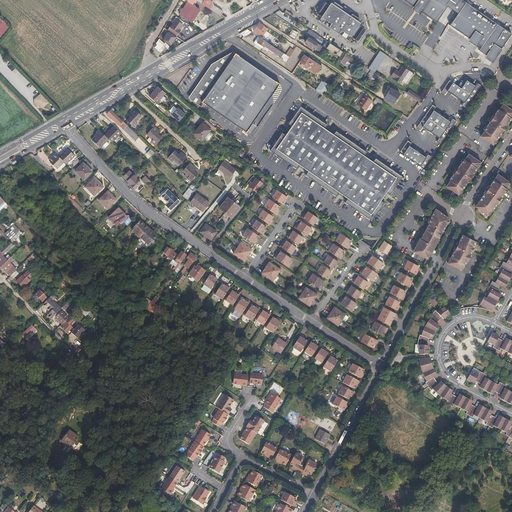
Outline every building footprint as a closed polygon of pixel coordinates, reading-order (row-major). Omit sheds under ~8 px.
[(192,5),(195,0),(185,0),(187,2),(179,14),(191,22),(196,15),(197,15),(200,10),(192,5)] [(195,0),(218,14),(220,10),(220,9),(211,3),(209,0),(195,0)] [(420,12),(435,23),(446,7),(457,15),(465,3),(460,0),(401,0),(412,7),(410,10),(418,15),(420,12)] [(355,39),(363,27),(359,25),(361,22),(359,21),(360,19),(356,16),(347,10),(339,4),(335,2),(333,4),(331,2),(330,5),(326,2),(318,14),(322,16),(319,20),(349,40),(351,36),(355,39)] [(511,35),(465,3),(457,15),(450,25),(481,47),(479,50),(493,60),(511,35)] [(185,22),(176,16),(174,19),(174,18),(172,20),(174,22),(171,26),(170,25),(167,29),(176,35),(179,31),(178,31),(182,24),(183,25),(185,22)] [(268,28),(260,23),(254,31),(263,37),(268,28)] [(248,28),(241,32),(244,38),(252,34),(248,28)] [(319,36),(309,29),(308,32),(318,38),(319,36)] [(171,35),(164,30),(160,35),(164,38),(167,40),(171,35)] [(267,42),(261,38),(258,43),(263,47),(264,45),(267,42)] [(309,38),(306,42),(316,49),(319,45),(309,38)] [(163,41),(160,39),(157,42),(161,47),(165,43),(163,41)] [(326,45),(325,47),(333,52),(334,51),(337,52),(336,54),(339,57),(343,52),(327,41),(325,44),(326,45)] [(281,51),(267,42),(264,45),(270,49),(269,50),(273,52),(273,51),(278,54),(281,51)] [(386,55),(380,51),(376,56),(368,68),(371,70),(374,72),(386,55)] [(210,65),(187,99),(200,108),(201,106),(242,135),(278,86),(231,53),(210,65)] [(305,55),(300,61),(303,63),(301,65),(319,77),(324,69),(305,55)] [(360,63),(354,60),(345,55),(343,57),(343,56),(341,60),(341,61),(346,64),(347,62),(351,65),(352,63),(355,65),(354,67),(357,69),(360,63)] [(383,78),(377,74),(374,72),(371,70),(370,70),(364,66),(362,69),(369,73),(368,75),(375,80),(376,79),(380,82),(383,78)] [(409,70),(403,66),(399,72),(395,69),(391,76),(394,78),(394,79),(400,84),(402,81),(409,70)] [(409,70),(402,81),(406,83),(413,73),(409,70)] [(322,80),(316,90),(323,95),(329,85),(322,80)] [(450,80),(441,91),(445,94),(447,91),(464,102),(461,105),(465,108),(481,85),(477,83),(475,86),(467,80),(461,88),(450,80)] [(165,92),(158,86),(150,96),(157,102),(165,92)] [(392,89),(385,98),(394,104),(401,95),(392,89)] [(409,95),(418,101),(420,97),(411,91),(409,95)] [(40,93),(34,99),(40,105),(46,99),(40,93)] [(373,100),(365,95),(363,98),(361,97),(357,103),(366,110),(373,100)] [(432,104),(417,127),(420,130),(422,127),(439,138),(437,141),(440,144),(456,121),(453,118),(450,121),(434,110),(436,107),(432,104)] [(131,105),(125,111),(128,114),(124,117),(131,124),(135,120),(132,118),(134,115),(135,116),(139,113),(131,105)] [(282,132),(270,150),(297,168),(299,165),(308,171),(305,174),(345,202),(347,198),(356,204),(353,208),(372,220),(384,203),(381,200),(387,192),(390,194),(402,176),(375,158),(373,161),(364,155),(367,152),(336,130),(333,134),(325,128),(327,124),(301,106),(288,124),(292,126),(286,135),(282,132)] [(481,139),(494,148),(511,122),(511,112),(504,107),(500,113),(498,112),(484,133),(485,133),(481,139)] [(179,121),(185,114),(178,108),(172,115),(179,121)] [(139,137),(111,110),(107,113),(119,125),(123,129),(135,141),(139,137)] [(205,119),(202,123),(211,130),(213,132),(216,128),(205,119)] [(193,133),(201,140),(204,138),(209,131),(211,130),(202,123),(193,133)] [(121,132),(114,125),(105,135),(109,139),(112,142),(121,132)] [(161,138),(157,134),(160,131),(154,126),(146,134),(149,137),(151,136),(153,138),(151,141),(154,145),(161,138)] [(105,135),(99,129),(96,132),(97,134),(92,139),(100,148),(109,139),(105,135)] [(212,133),(209,131),(204,138),(206,140),(208,140),(212,136),(212,133)] [(408,140),(400,152),(424,168),(432,157),(428,154),(426,157),(409,145),(411,143),(408,140)] [(64,161),(66,164),(74,156),(67,149),(59,156),(64,161)] [(176,151),(169,157),(172,161),(175,159),(177,162),(176,163),(179,166),(187,159),(181,153),(179,155),(176,151)] [(59,156),(56,153),(49,160),(56,168),(64,161),(59,156)] [(447,189),(459,198),(482,165),(469,156),(465,162),(464,161),(450,182),(451,183),(447,189)] [(77,158),(69,166),(72,169),(80,161),(77,158)] [(236,170),(224,161),(218,169),(230,177),(236,170)] [(85,179),(92,172),(83,163),(76,170),(85,179)] [(191,164),(183,171),(186,173),(184,175),(191,182),(200,173),(191,164)] [(143,184),(146,186),(151,181),(146,175),(143,177),(146,180),(143,184)] [(511,185),(499,177),(477,210),(489,219),(494,212),(495,213),(509,193),(508,192),(511,186),(511,185)] [(131,178),(128,181),(135,188),(141,183),(136,178),(133,180),(131,178)] [(257,193),(263,184),(256,178),(250,187),(257,193)] [(94,195),(103,187),(95,179),(86,187),(94,195)] [(169,188),(163,195),(169,202),(167,204),(171,209),(181,200),(169,188)] [(184,195),(188,199),(194,192),(189,188),(184,195)] [(277,189),(272,197),(283,204),(286,201),(284,199),(287,195),(277,189)] [(108,192),(99,200),(107,209),(116,201),(108,192)] [(198,193),(191,202),(203,211),(210,202),(198,193)] [(219,208),(226,212),(234,202),(228,197),(219,208)] [(270,198),(264,206),(276,214),(279,211),(277,210),(280,205),(270,198)] [(226,212),(232,217),(240,207),(234,202),(226,212)] [(118,208),(108,218),(116,226),(126,216),(118,208)] [(264,209),(258,217),(269,224),(272,221),(270,219),(273,216),(264,209)] [(304,213),(301,217),(312,224),(317,217),(308,211),(306,214),(304,213)] [(450,221),(450,218),(440,213),(439,214),(436,213),(430,224),(432,224),(423,240),(422,239),(418,246),(433,253),(439,241),(438,240),(442,233),(443,233),(450,221)] [(251,227),(262,234),(265,231),(263,229),(266,225),(257,219),(251,227)] [(141,238),(149,229),(140,221),(132,230),(141,238)] [(297,224),(294,227),(307,236),(312,228),(302,221),(298,225),(297,224)] [(206,224),(200,232),(211,239),(217,231),(206,224)] [(19,226),(16,229),(21,234),(24,232),(19,226)] [(16,235),(9,227),(8,228),(11,231),(6,236),(10,240),(16,235)] [(259,235),(248,227),(242,235),(255,244),(258,240),(256,239),(259,235)] [(157,236),(149,229),(141,238),(149,245),(157,236)] [(289,233),(286,236),(298,244),(303,237),(293,230),(291,234),(289,233)] [(340,232),(335,240),(347,249),(349,245),(348,244),(351,240),(340,232)] [(16,235),(10,240),(8,243),(11,246),(19,238),(16,235)] [(474,247),(477,241),(464,235),(449,263),(462,269),(465,263),(465,264),(472,251),(474,247)] [(280,246),(291,254),(296,246),(286,240),(284,243),(282,242),(280,246)] [(391,245),(384,240),(378,248),(385,254),(391,245)] [(333,242),(328,250),(340,258),(342,255),(341,254),(344,250),(333,242)] [(0,267),(7,261),(1,254),(6,248),(7,249),(10,246),(8,243),(0,250),(0,267)] [(240,243),(237,247),(248,255),(251,250),(240,243)] [(415,252),(427,258),(430,260),(433,253),(418,246),(415,252)] [(248,255),(237,247),(233,253),(244,261),(248,255)] [(172,260),(177,255),(168,248),(163,253),(172,260)] [(291,257),(281,250),(278,254),(276,253),(274,256),(286,265),(291,257)] [(511,255),(504,251),(502,255),(505,257),(502,263),(510,267),(511,263),(511,255)] [(181,263),(182,262),(181,261),(186,256),(181,252),(177,258),(177,259),(175,261),(178,263),(174,267),(177,269),(178,268),(181,263)] [(187,269),(196,258),(191,253),(188,257),(189,259),(184,266),(187,269)] [(323,262),(334,269),(337,266),(335,265),(338,261),(328,254),(323,262)] [(368,258),(365,261),(378,270),(383,262),(372,255),(369,259),(368,258)] [(2,268),(10,276),(11,276),(16,271),(9,263),(11,261),(9,259),(7,261),(0,267),(0,268),(1,269),(2,268)] [(409,259),(404,268),(416,274),(418,271),(416,270),(419,265),(409,259)] [(268,262),(265,267),(276,274),(279,270),(268,262)] [(508,274),(507,273),(510,267),(502,263),(499,269),(496,268),(494,271),(508,279),(509,278),(507,276),(508,274)] [(316,271),(328,279),(330,276),(328,274),(331,270),(321,264),(316,271)] [(206,271),(198,265),(196,267),(195,267),(189,274),(198,281),(206,271)] [(362,269),(360,272),(373,281),(378,273),(367,266),(364,270),(362,269)] [(276,274),(265,267),(261,273),(272,281),(276,274)] [(16,271),(11,276),(13,279),(19,273),(16,270),(16,271)] [(28,271),(17,281),(23,288),(24,287),(25,288),(27,286),(26,284),(30,280),(27,277),(31,274),(28,271)] [(488,281),(499,287),(501,287),(502,284),(504,285),(508,279),(494,271),(492,275),(495,276),(492,282),(489,280),(488,281)] [(313,272),(307,279),(320,288),(322,284),(321,283),(323,279),(313,272)] [(396,280),(409,287),(411,283),(409,282),(412,278),(400,272),(396,280)] [(215,276),(211,273),(203,285),(210,290),(217,280),(214,278),(215,276)] [(182,275),(177,282),(180,285),(186,277),(182,275)] [(352,282),(363,289),(368,282),(359,275),(356,279),(354,278),(352,282)] [(498,289),(499,287),(488,281),(487,284),(498,289)] [(222,301),(230,288),(227,286),(226,287),(222,284),(214,296),(222,301)] [(498,289),(487,284),(485,287),(488,289),(483,298),(480,296),(476,303),(488,310),(490,307),(489,306),(490,303),(492,304),(494,300),(495,301),(498,298),(496,296),(497,294),(496,293),(498,289)] [(345,291),(356,299),(362,292),(352,285),(349,289),(347,287),(345,291)] [(390,293),(403,300),(405,296),(403,295),(405,291),(394,285),(390,293)] [(302,292),(313,300),(317,295),(306,287),(302,292)] [(40,291),(35,296),(37,298),(38,297),(42,301),(46,297),(40,291)] [(233,306),(240,294),(237,292),(236,294),(232,291),(225,301),(233,306)] [(309,306),(313,300),(302,292),(298,298),(309,306)] [(357,303),(346,295),(343,299),(341,298),(339,301),(351,310),(357,303)] [(385,304),(397,310),(399,306),(398,305),(400,301),(389,296),(385,304)] [(47,315),(52,319),(62,309),(62,308),(50,297),(44,303),(51,311),(47,315)] [(242,315),(250,302),(247,300),(246,302),(241,299),(234,310),(242,315)] [(62,308),(62,309),(64,311),(70,305),(68,303),(62,308)] [(86,318),(91,315),(85,305),(80,308),(86,318)] [(252,321),(260,309),(257,307),(256,308),(251,305),(244,316),(252,321)] [(330,312),(341,320),(342,319),(345,314),(334,306),(330,312)] [(421,345),(419,354),(428,354),(430,346),(427,345),(429,336),(432,337),(439,324),(435,321),(441,315),(443,317),(450,313),(445,306),(438,310),(436,308),(428,316),(430,317),(421,332),(420,332),(417,344),(421,345)] [(380,313),(393,319),(396,313),(384,307),(380,313)] [(70,318),(74,315),(69,310),(65,313),(70,318)] [(263,326),(271,314),(268,312),(267,314),(262,311),(256,321),(263,326)] [(337,325),(341,320),(330,312),(326,317),(337,325)] [(54,319),(61,326),(64,322),(67,321),(68,321),(60,313),(54,319)] [(389,325),(393,319),(380,313),(377,319),(389,325)] [(64,322),(61,326),(69,334),(74,329),(70,325),(74,321),(70,318),(68,321),(67,321),(64,322)] [(278,327),(281,321),(278,319),(277,321),(273,318),(266,328),(273,333),(278,327)] [(386,331),(388,328),(375,321),(371,329),(382,335),(385,330),(386,331)] [(85,331),(79,325),(71,333),(78,339),(85,331)] [(29,328),(24,333),(29,339),(34,334),(29,328)] [(498,335),(493,332),(488,341),(493,344),(492,347),(500,351),(501,348),(511,354),(511,340),(507,337),(504,341),(497,337),(498,335)] [(378,340),(365,333),(361,341),(371,347),(374,343),(376,344),(378,340)] [(305,337),(301,335),(293,348),(301,353),(308,342),(304,339),(305,337)] [(287,345),(278,339),(272,348),(281,354),(287,345)] [(316,343),(312,340),(304,352),(312,357),(319,347),(315,344),(316,343)] [(326,349),(322,346),(314,358),(322,363),(329,353),(325,350),(326,349)] [(335,356),(331,354),(323,367),(331,372),(338,361),(334,358),(335,356)] [(429,362),(428,358),(418,359),(423,372),(427,381),(426,382),(428,385),(430,388),(432,390),(433,389),(439,395),(447,400),(446,402),(452,405),(454,403),(467,410),(465,412),(472,416),(474,414),(487,421),(485,423),(492,427),(493,424),(506,432),(505,434),(511,438),(511,437),(511,425),(510,424),(511,421),(499,414),(497,417),(490,414),(492,410),(479,403),(477,406),(471,403),(472,399),(459,392),(457,396),(451,392),(453,389),(447,386),(441,381),(439,383),(436,381),(434,377),(437,375),(434,368),(432,361),(429,362)] [(348,371),(361,379),(363,375),(362,374),(364,370),(352,364),(348,371)] [(478,373),(472,369),(467,379),(472,382),(474,379),(481,383),(480,386),(492,393),(494,390),(501,394),(499,397),(511,403),(511,391),(505,387),(506,384),(499,380),(498,383),(485,377),(487,373),(480,369),(478,373)] [(248,376),(234,374),(233,384),(246,386),(248,376)] [(263,375),(251,374),(249,384),(262,385),(263,375)] [(347,374),(342,382),(354,389),(356,384),(358,385),(360,381),(347,374)] [(342,386),(338,394),(348,399),(351,394),(353,395),(354,392),(342,386)] [(281,399),(272,394),(265,404),(263,407),(272,413),(281,399)] [(225,395),(217,408),(228,415),(231,410),(228,408),(230,405),(231,405),(234,401),(225,395)] [(347,402),(337,396),(332,404),(344,411),(346,408),(345,407),(347,402)] [(228,415),(219,409),(213,419),(211,422),(219,427),(224,421),(225,422),(227,419),(226,418),(228,415)] [(250,420),(246,427),(255,433),(256,433),(264,421),(255,415),(251,421),(250,420)] [(255,433),(246,427),(239,439),(248,444),(255,433)] [(70,447),(78,437),(69,430),(61,440),(70,447)] [(202,430),(195,441),(203,447),(210,435),(202,430)] [(330,435),(320,430),(315,439),(325,445),(330,435)] [(201,451),(203,448),(194,442),(188,451),(185,456),(193,461),(196,457),(197,457),(199,454),(201,451)] [(277,448),(266,442),(260,452),(268,456),(267,457),(271,459),(277,448)] [(352,445),(350,449),(362,457),(365,452),(352,445)] [(290,455),(280,449),(274,460),(277,462),(278,461),(285,465),(290,455)] [(299,472),(302,466),(299,465),(303,457),(296,452),(290,464),(294,466),(293,469),(299,472)] [(223,461),(225,458),(218,454),(216,457),(215,457),(209,468),(218,473),(224,462),(223,461)] [(305,468),(301,473),(305,475),(307,472),(311,475),(317,464),(309,460),(305,468)] [(176,466),(168,477),(177,483),(184,471),(176,466)] [(341,478),(348,482),(350,478),(352,480),(355,474),(353,473),(355,470),(348,466),(341,478)] [(256,486),(262,476),(252,471),(248,478),(247,477),(245,480),(256,486)] [(177,483),(168,477),(161,489),(169,494),(177,483)] [(248,502),(255,490),(243,484),(240,488),(242,489),(238,496),(248,502)] [(209,492),(200,486),(192,498),(201,504),(202,504),(206,498),(206,497),(209,492)] [(281,500),(294,507),(296,503),(293,502),(296,497),(285,492),(281,500)] [(227,511),(243,511),(246,507),(236,501),(231,509),(229,508),(227,511)]
